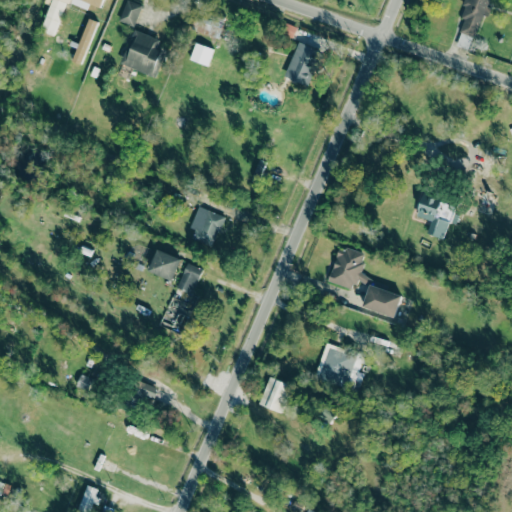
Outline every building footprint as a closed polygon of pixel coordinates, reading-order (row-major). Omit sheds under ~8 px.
[(65,1),(87,9),(89,3),(98,6),(100,0),(45,0),(44,3),(49,4),(40,30),(54,35),(65,1)] [(133,26),(142,5),(131,0),(126,0),(118,20),(133,26)] [(488,0),(465,0),(463,6),(464,6),(460,17),(463,19),(459,31),(476,37),(488,0)] [(73,61),(82,64),(96,20),(86,18),(73,61)] [(205,33),(216,37),(221,24),(210,20),(205,33)] [(121,65),(153,74),(163,39),(132,30),(121,65)] [(456,44),(467,49),(472,37),(460,32),(456,44)] [(320,50),(298,41),(283,76),(305,85),(320,50)] [(265,161),(259,159),(252,178),(258,180),(265,161)] [(416,216),(430,219),(427,233),(445,238),(454,203),(422,195),(416,216)] [(190,238),(213,245),(223,215),(197,206),(190,227),(193,228),(190,238)] [(365,254),(339,245),(328,280),(353,289),(356,280),(368,284),(370,276),(359,273),(365,254)] [(148,270),(171,280),(181,259),(157,248),(148,270)] [(202,269),(186,262),(176,285),(192,292),(202,269)] [(362,306),(394,317),(402,295),(370,284),(362,306)] [(314,378),(344,387),(346,381),(359,384),(363,373),(358,371),(363,354),(355,351),(354,355),(342,352),(343,348),(325,342),(314,378)] [(259,405),(282,412),(290,383),(268,376),(259,405)] [(100,489),(87,484),(78,507),(89,511),(92,502),(95,503),(100,489)]
